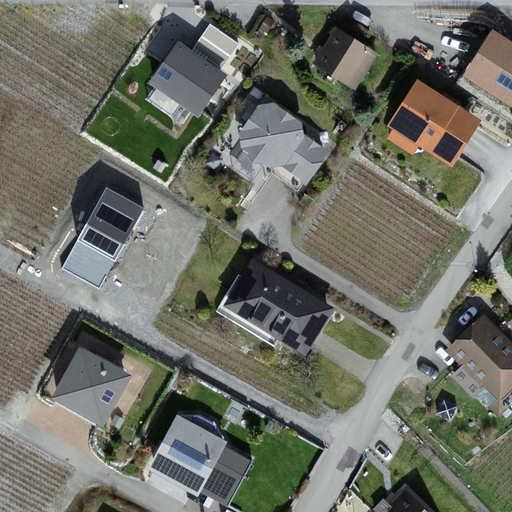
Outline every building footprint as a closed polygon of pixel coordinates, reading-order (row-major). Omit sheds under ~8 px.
[(208,18),(194,42),(225,61),(240,36),(208,18)] [(511,41),(493,30),(460,77),(511,108),(511,41)] [(337,32),(318,65),(357,94),(380,59),(337,32)] [(179,42),(149,86),(199,120),(227,77),(179,42)] [(422,85),(394,132),(399,137),(391,145),(418,164),(426,154),(458,175),(485,126),(422,85)] [(263,108),(243,138),(244,152),(278,174),(291,172),(313,192),(332,158),(310,143),(308,132),(275,108),(263,108)] [(143,208),(107,188),(62,268),(99,288),(143,208)] [(251,261),(224,306),(307,356),(334,311),(251,261)] [(449,354),(506,403),(511,397),(511,347),(486,323),(449,354)] [(137,380),(88,350),(59,401),(113,430),(137,380)] [(181,420),(154,473),(203,501),(232,448),(181,420)] [(429,511),(409,492),(388,511),(429,511)]
